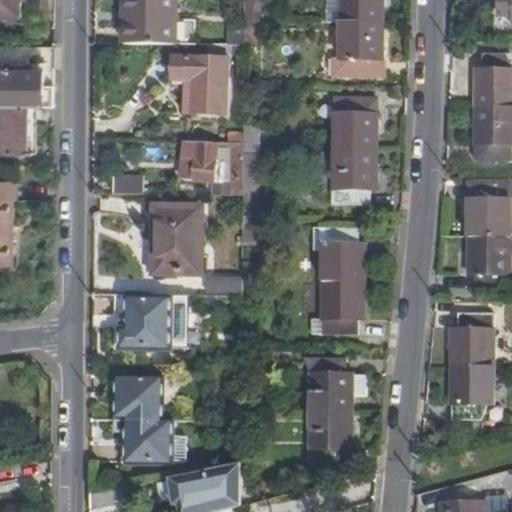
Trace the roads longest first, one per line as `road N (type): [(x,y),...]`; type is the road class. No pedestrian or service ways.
road 1 (residential): [(428,0),(420,200),(390,511)]
road 2 (residential): [(68,0),(66,333)]
road 3 (residential): [(65,511),(66,333)]
